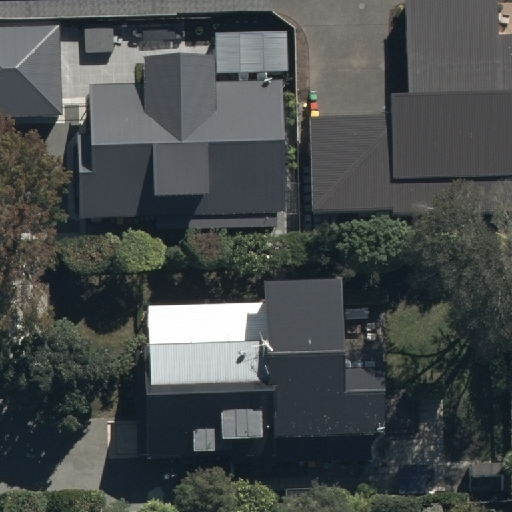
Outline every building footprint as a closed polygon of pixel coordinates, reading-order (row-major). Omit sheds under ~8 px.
[(384,0),(263,0),(264,41),(386,37),(384,0)] [(497,0),(405,0),(407,91),(391,91),(392,112),(309,114),(311,218),(511,213),(511,34),(498,34),(497,0)] [(60,24),(0,25),(0,118),(62,117),(60,24)] [(286,213),(283,80),(216,82),(215,65),(144,67),(144,83),(88,85),(89,136),(76,136),(78,218),(286,213)] [(335,303),(138,307),(141,467),(260,465),(259,456),(377,454),(375,388),(337,388),(335,303)] [(502,504),(501,474),(467,475),(468,505),(502,504)]
